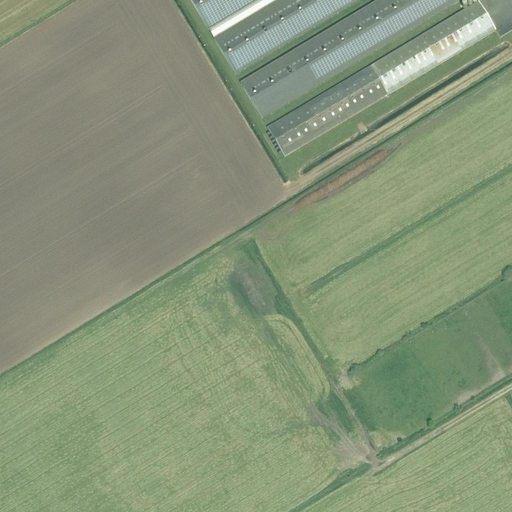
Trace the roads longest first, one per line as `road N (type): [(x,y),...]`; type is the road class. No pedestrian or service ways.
road 1 (track): [(511,50),(295,186)]
road 2 (track): [(312,511),(511,389)]
